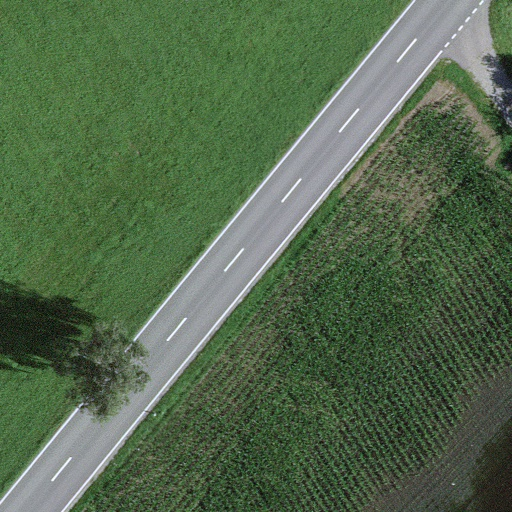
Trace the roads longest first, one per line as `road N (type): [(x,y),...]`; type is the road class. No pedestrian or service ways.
road 1 (primary): [(27,511),(448,0)]
road 2 (track): [(511,111),(439,11)]
